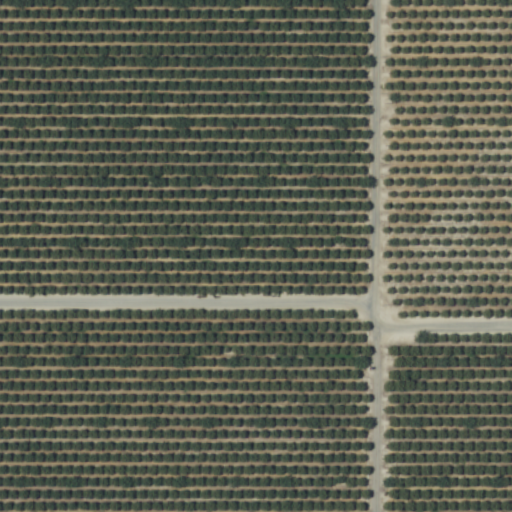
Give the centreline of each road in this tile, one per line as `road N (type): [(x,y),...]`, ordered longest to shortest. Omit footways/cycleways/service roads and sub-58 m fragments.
road 1 (track): [(370,0),(369,511)]
road 2 (track): [(0,306),(367,306)]
road 3 (track): [(369,335),(511,329)]
